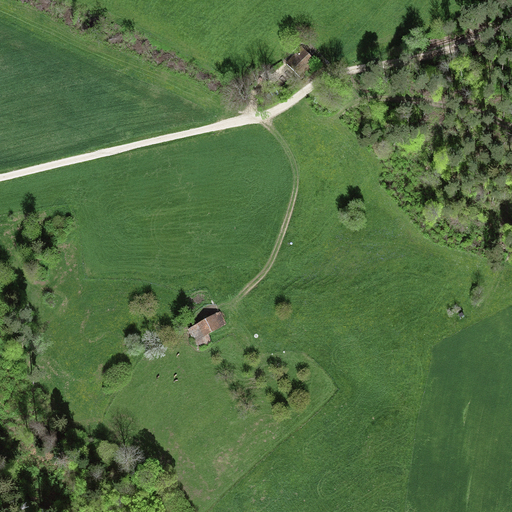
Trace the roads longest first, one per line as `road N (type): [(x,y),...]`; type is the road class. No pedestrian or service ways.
road 1 (track): [(0,176),(254,116),(334,74),(449,49),(511,22)]
road 2 (track): [(208,312),(240,296),(269,266),(288,217),(292,164),(254,116)]
